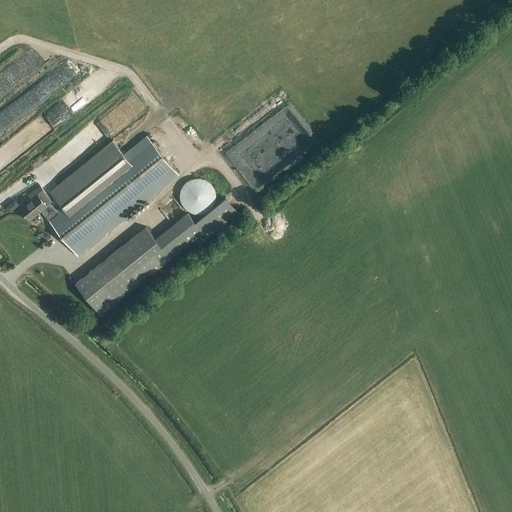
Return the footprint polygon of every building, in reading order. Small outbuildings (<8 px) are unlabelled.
[(233,137),(251,123),(246,117),(250,114),(245,108),(220,128),(226,135),(229,133),(233,137)] [(271,168),(300,148),(273,109),(207,155),(212,162),(242,142),(251,155),(247,158),(254,168),(266,160),(271,168)] [(29,220),(31,219),(41,211),(78,256),(78,255),(178,175),(153,143),(129,161),(112,140),(50,190),(61,205),(57,208),(55,210),(50,203),(52,201),(43,189),(38,193),(31,199),(21,207),(19,208),(29,220)] [(196,213),(198,213),(200,213),(201,213),(202,213),(204,212),(206,211),(208,210),(209,209),(210,208),(212,207),(213,205),(213,204),(214,202),(215,200),(215,199),(216,198),(216,195),(216,193),(215,190),(214,188),(213,186),(212,184),(210,182),(208,180),(205,179),(203,178),(201,178),(199,178),(198,178),(195,178),(194,178),(192,178),(190,179),(188,180),(187,181),(186,183),(184,184),(182,187),(181,189),(181,192),(180,194),(180,197),(181,199),(181,202),(183,204),(184,206),(185,207),(186,208),(188,210),(190,211),(191,211),(193,212),(196,213)] [(40,186),(28,195),(31,199),(38,193),(43,189),(40,186)] [(101,314),(103,313),(203,232),(207,237),(238,212),(226,197),(195,222),(187,212),(155,238),(146,226),(77,281),(75,283),(101,314)]
